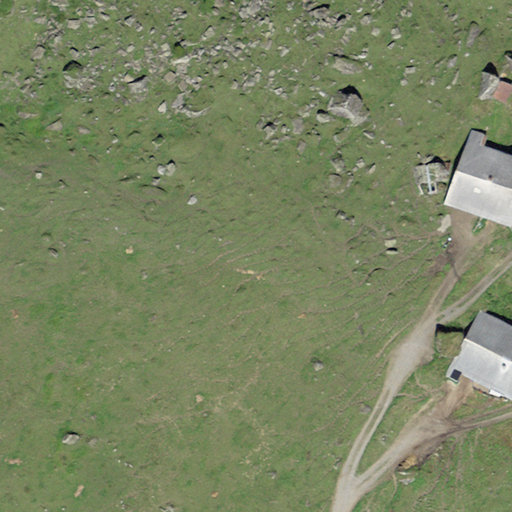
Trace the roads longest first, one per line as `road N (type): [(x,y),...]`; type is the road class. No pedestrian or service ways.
road 1 (track): [(344,501),(356,453),(422,336),(511,256)]
road 2 (track): [(341,511),(354,490),(456,395)]
